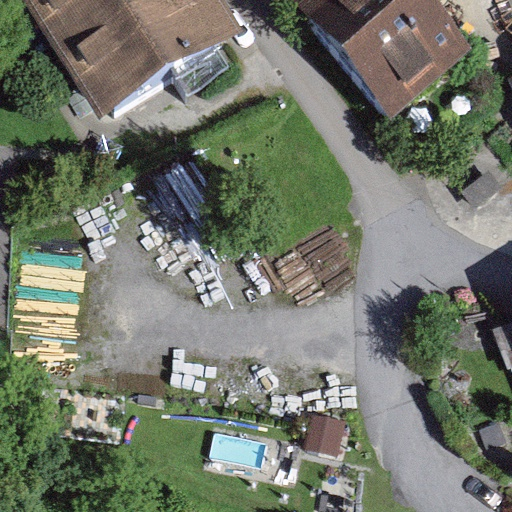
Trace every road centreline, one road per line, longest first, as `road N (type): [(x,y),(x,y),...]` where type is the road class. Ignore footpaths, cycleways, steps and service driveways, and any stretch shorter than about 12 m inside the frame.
road 1 (unclassified): [(456,511),(419,457),(397,389),(404,241)]
road 2 (unclassified): [(254,0),(404,241)]
